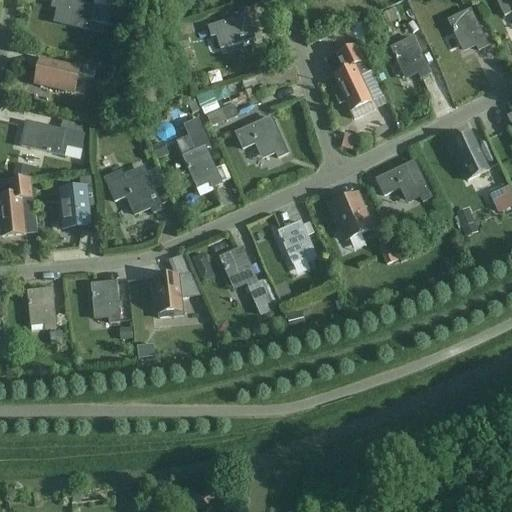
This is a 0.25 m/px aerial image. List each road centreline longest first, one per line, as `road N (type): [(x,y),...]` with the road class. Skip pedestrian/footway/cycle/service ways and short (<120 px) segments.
road 1 (residential): [(331,173),(105,260),(0,274)]
road 2 (residential): [(511,88),(331,173)]
road 3 (residential): [(331,173),(280,0)]
